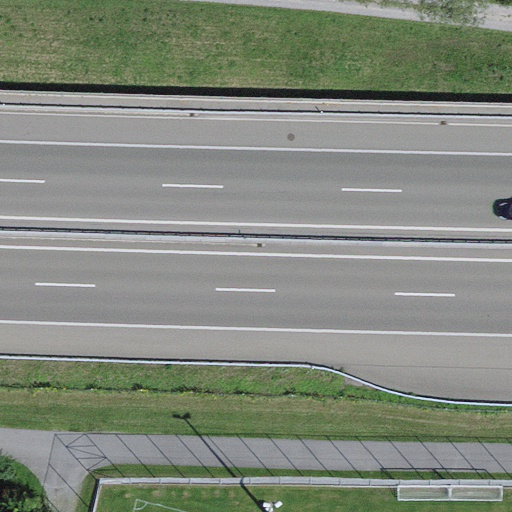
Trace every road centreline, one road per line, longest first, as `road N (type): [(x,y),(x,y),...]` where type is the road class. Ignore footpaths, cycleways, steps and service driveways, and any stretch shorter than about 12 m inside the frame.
road 1 (motorway): [(511,188),(0,175)]
road 2 (motorway): [(0,282),(511,295)]
road 3 (track): [(370,0),(511,13)]
